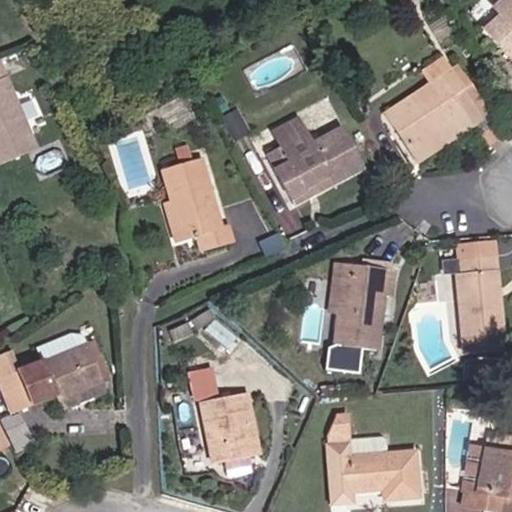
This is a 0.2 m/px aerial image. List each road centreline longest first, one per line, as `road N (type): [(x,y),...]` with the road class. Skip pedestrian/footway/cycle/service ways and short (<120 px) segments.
road 1 (residential): [(511,184),(389,208),(306,242)]
road 2 (residential): [(148,311),(146,511)]
